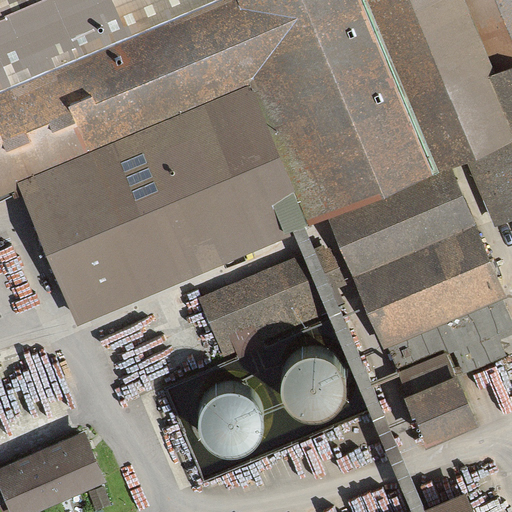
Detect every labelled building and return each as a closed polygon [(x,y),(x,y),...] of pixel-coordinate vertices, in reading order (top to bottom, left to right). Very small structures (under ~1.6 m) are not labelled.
[(511,0),(0,0),(0,194),(28,182),(85,317),(334,213),(430,440),(476,421),(452,365),(511,339),(511,296),(460,175),(475,169),(499,225),(511,219),(511,0)] [(289,267),(210,300),(231,353),(311,320),(289,267)] [(311,353),(305,355),(297,362),(290,374),(289,385),(291,396),(297,405),(306,412),(316,416),(329,415),(339,411),(345,406),(351,397),(354,388),(354,377),(348,365),(340,357),(333,353),(322,351),(311,353)] [(226,389),(221,391),(212,399),(206,410),(204,422),(207,432),(213,442),(221,448),(231,452),(244,451),(255,447),(260,442),(266,433),(269,424),(269,413),(263,401),(255,393),(248,389),(237,387),(226,389)] [(85,437),(0,475),(0,480),(14,511),(46,511),(107,484),(85,437)] [(474,511),(468,496),(429,511),(474,511)]
